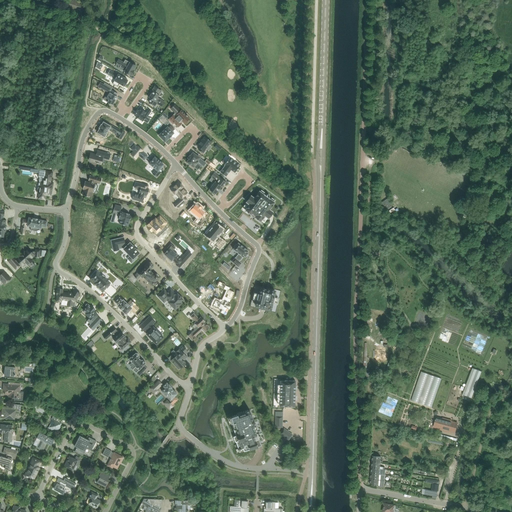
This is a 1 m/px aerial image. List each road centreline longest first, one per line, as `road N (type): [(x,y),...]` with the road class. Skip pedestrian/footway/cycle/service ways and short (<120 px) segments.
road 1 (secondary): [(312,490),(321,175)]
road 2 (unclassified): [(359,487),(360,238)]
road 3 (residential): [(189,386),(102,301),(56,269),(65,210)]
road 4 (residential): [(36,499),(73,426),(83,422),(132,452),(104,511)]
road 5 (residential): [(224,329),(137,236),(174,165)]
road 6 (track): [(363,130),(390,127),(406,81),(455,100),(511,66)]
road 7 (residential): [(189,386),(179,424),(186,433),(243,468),(277,469)]
road 8 (residential): [(223,215),(257,248),(240,307),(224,329)]
road 9 (unclassified): [(485,511),(359,487)]
road 10 (secondary): [(322,128),(325,0)]
road 11 (residential): [(65,210),(87,129),(99,112),(114,115)]
